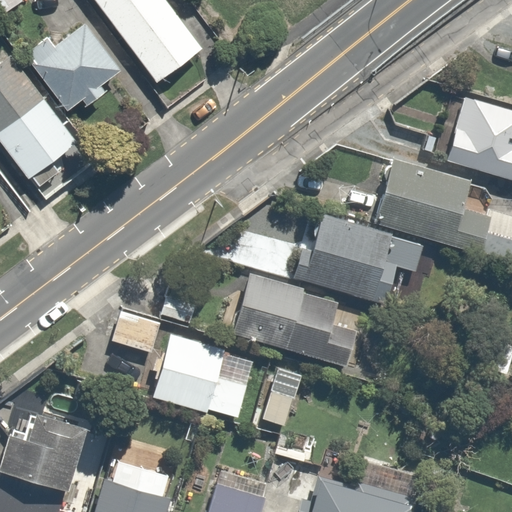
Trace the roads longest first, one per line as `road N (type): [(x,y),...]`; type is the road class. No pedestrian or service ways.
road 1 (residential): [(498,0),(418,64),(280,153),(252,160),(221,152)]
road 2 (secondary): [(221,152),(0,319)]
road 3 (secondary): [(412,0),(221,152)]
